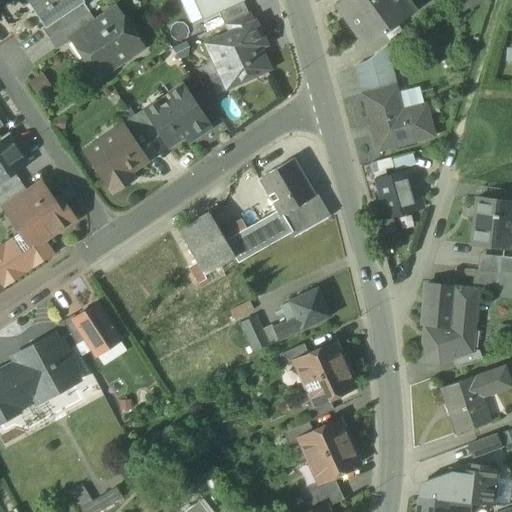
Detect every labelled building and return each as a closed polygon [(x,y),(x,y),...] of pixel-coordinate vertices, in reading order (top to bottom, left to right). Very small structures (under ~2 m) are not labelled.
[(46,26),(76,6),(75,5),(71,0),(20,0),(25,6),(30,3),(46,26)] [(179,0),(191,25),(203,19),(194,0),(179,0)] [(194,0),(203,19),(209,16),(202,0),(194,0)] [(202,0),(209,16),(219,12),(243,1),(244,0),(243,0),(202,0)] [(337,0),(333,3),(364,46),(384,32),(381,29),(407,10),(400,0),(337,0)] [(460,0),(451,0),(448,3),(458,16),(468,8),(460,0)] [(460,0),(468,8),(470,11),(483,0),(460,0)] [(42,28),(49,39),(89,12),(82,1),(75,5),(76,6),(46,26),(42,28)] [(219,12),(224,24),(248,13),(243,1),(219,12)] [(114,8),(108,12),(124,36),(130,32),(114,8)] [(96,21),(89,12),(49,39),(56,49),(73,38),(78,34),(78,33),(96,21)] [(88,61),(98,76),(141,47),(130,32),(124,36),(108,12),(96,21),(78,33),(78,34),(94,57),(88,61)] [(254,24),(248,13),(224,24),(230,35),(254,24)] [(223,59),(235,84),(268,69),(256,44),(262,40),(255,24),(254,24),(230,35),(208,45),(216,62),(223,59)] [(73,38),(88,61),(94,57),(78,34),(73,38)] [(384,49),(377,54),(383,76),(390,74),(384,49)] [(356,67),(359,82),(383,76),(377,54),(367,62),(356,67)] [(228,88),(235,84),(223,59),(216,62),(228,88)] [(216,93),(228,88),(216,62),(204,67),(216,93)] [(390,74),(383,76),(359,82),(363,98),(394,91),(390,74)] [(160,134),(169,148),(192,131),(197,137),(212,127),(183,84),(168,94),(172,100),(150,116),(145,109),(144,111),(160,134)] [(418,88),(395,93),(402,121),(425,115),(418,88)] [(363,98),(377,154),(431,140),(425,115),(402,121),(395,93),(394,91),(363,98)] [(168,94),(145,109),(150,116),(172,100),(168,94)] [(144,111),(132,118),(148,142),(160,134),(144,111)] [(138,148),(148,142),(132,118),(122,125),(138,148)] [(84,151),(113,194),(127,184),(123,178),(132,172),(148,162),(138,148),(122,125),(121,126),(125,132),(103,147),(98,141),(84,151)] [(121,126),(98,141),(103,147),(125,132),(121,126)] [(8,135),(0,140),(0,141),(0,181),(13,173),(27,164),(8,135)] [(412,155),(392,160),(395,171),(415,166),(412,155)] [(390,159),(376,163),(378,172),(384,171),(392,169),(390,159)] [(277,210),(280,216),(312,197),(314,196),(293,160),(259,180),(277,210)] [(378,172),(376,163),(371,164),(376,183),(387,180),(384,171),(378,172)] [(376,183),(386,218),(422,208),(412,171),(396,176),(396,177),(387,180),(376,183)] [(0,197),(20,183),(13,173),(0,181),(0,197)] [(27,193),(20,183),(0,197),(0,213),(5,210),(11,206),(10,205),(27,193)] [(21,233),(23,237),(31,248),(43,239),(73,219),(63,204),(57,208),(41,184),(27,193),(10,205),(11,206),(27,229),(21,233)] [(511,195),(511,191),(477,187),(476,197),(511,202),(511,195)] [(291,235),(294,238),(328,219),(327,217),(325,218),(312,197),(280,216),(291,235)] [(469,243),(488,246),(489,244),(501,245),(503,233),(507,234),(511,202),(476,197),(475,202),(477,202),(474,225),(472,224),(469,243)] [(5,210),(21,233),(27,229),(11,206),(5,210)] [(246,229),(224,241),(234,258),(239,266),(291,235),(280,216),(277,210),(246,229)] [(203,276),(234,258),(224,241),(220,233),(208,213),(177,231),(203,276)] [(392,218),(377,222),(380,236),(395,231),(392,218)] [(241,220),(220,233),(224,241),(246,229),(241,220)] [(23,237),(21,233),(5,244),(5,245),(11,245),(23,237)] [(53,254),(43,239),(31,248),(23,237),(11,245),(5,245),(5,244),(0,247),(0,283),(3,288),(53,254)] [(478,254),(476,271),(496,273),(497,256),(478,254)] [(511,257),(497,256),(496,273),(511,274),(511,257)] [(494,293),(496,273),(476,271),(472,270),(470,291),(473,291),(494,293)] [(511,274),(496,273),(494,293),(499,293),(498,299),(511,299),(511,274)] [(421,327),(425,328),(470,331),(473,291),(470,291),(425,287),(421,327)] [(295,317),(301,330),(330,317),(317,289),(288,302),(295,317)] [(279,306),(286,321),(295,317),(288,302),(279,306)] [(85,339),(95,355),(118,340),(96,306),(76,319),(75,320),(87,338),(85,339)] [(229,315),(234,325),(253,316),(249,307),(229,315)] [(63,322),(76,346),(85,339),(87,338),(75,320),(76,319),(73,315),(63,322)] [(272,327),(278,341),(301,330),(295,317),(286,321),(272,327)] [(240,325),(253,353),(267,347),(260,330),(255,318),(240,325)] [(279,341),(278,341),(272,327),(271,325),(260,330),(267,347),(279,341)] [(468,351),(470,331),(425,328),(423,364),(439,365),(452,360),(453,360),(468,354),(468,351)] [(0,373),(0,382),(13,407),(34,396),(38,403),(77,382),(73,375),(76,373),(59,341),(56,343),(52,336),(13,357),(17,364),(0,373)] [(294,364),(304,384),(345,366),(335,344),(308,356),(294,363),(294,364)] [(281,355),(287,367),(294,364),(294,363),(308,356),(303,345),(281,355)] [(452,360),(456,370),(481,361),(477,352),(468,351),(468,354),(453,360),(452,360)] [(354,388),(345,366),(304,384),(313,405),(314,406),(328,400),(354,388)] [(504,368),(473,379),(480,398),(510,387),(504,368)] [(489,423),(480,398),(473,379),(473,377),(441,389),(457,434),(489,423)] [(0,423),(17,414),(13,407),(0,382),(0,423)] [(17,414),(38,403),(34,396),(13,407),(17,414)] [(306,408),(311,421),(333,411),(328,400),(314,406),(313,405),(306,408)] [(282,434),(288,446),(299,441),(298,440),(313,433),(308,422),(282,434)] [(299,441),(308,462),(349,443),(339,422),(313,433),(298,440),(299,441)] [(511,428),(496,435),(501,449),(511,444),(511,428)] [(469,445),(474,459),(501,449),(496,435),(469,445)] [(359,465),(349,443),(308,462),(317,483),(318,484),(332,477),(359,465)] [(449,473),(446,501),(469,504),(491,507),(492,503),(495,478),(496,467),(472,464),(471,471),(450,469),(449,473)] [(419,484),(418,498),(446,501),(449,473),(419,484)] [(312,500),(316,498),(337,488),(332,477),(318,484),(317,483),(306,488),(312,500)] [(495,478),(492,503),(508,505),(511,480),(495,478)] [(79,510),(92,502),(82,487),(69,494),(79,510)] [(92,502),(79,510),(80,511),(100,511),(121,499),(114,488),(92,502)] [(343,501),(337,488),(316,498),(321,510),(325,507),(326,508),(343,501)] [(468,511),(469,504),(446,501),(418,498),(416,511),(468,511)]
